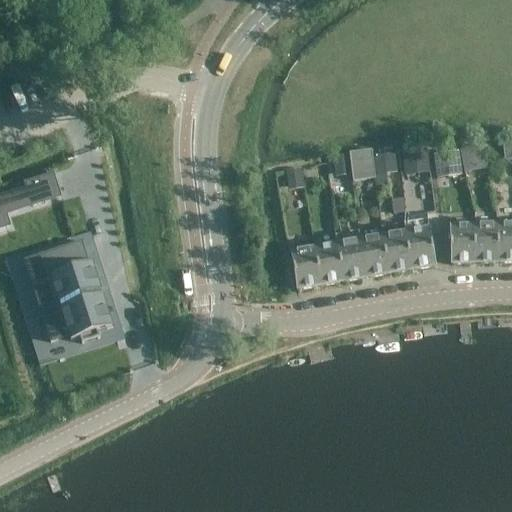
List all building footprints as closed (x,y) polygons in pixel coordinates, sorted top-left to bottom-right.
[(511,144),(503,145),(505,161),(511,160),(511,144)] [(484,148),(462,152),(465,173),(488,170),(484,148)] [(403,154),(406,177),(429,174),(426,151),(403,154)] [(376,178),(373,158),(373,152),(349,155),(352,175),(353,183),(377,180),(376,178)] [(459,152),(435,155),(437,179),(461,176),(459,152)] [(352,175),(349,155),(333,158),(336,177),(352,175)] [(395,155),(373,158),(376,178),(398,175),(395,155)] [(286,174),(288,188),(302,186),(300,171),(286,174)] [(53,175),(23,185),(30,205),(40,201),(41,204),(60,198),(53,175)] [(403,201),(392,202),(393,215),(404,215),(403,201)] [(411,273),(405,235),(404,227),(381,230),(383,239),(389,277),(411,273)] [(511,265),(511,227),(497,228),(498,266),(511,265)] [(475,266),(474,228),(450,229),(451,267),(475,266)] [(498,266),(497,228),(474,228),(475,266),(498,266)] [(389,277),(383,239),(381,230),(358,234),(360,243),(366,281),(389,277)] [(429,231),(405,235),(411,273),(435,269),(429,231)] [(366,281),(360,243),(337,247),(343,284),(366,281)] [(26,262),(24,262),(25,264),(33,290),(33,292),(35,291),(48,287),(54,305),(45,308),(43,309),(44,314),(45,314),(53,339),(52,339),(54,343),(50,344),(50,345),(58,343),(69,339),(70,343),(80,340),(82,347),(100,341),(98,334),(113,330),(92,264),(88,266),(81,244),(77,245),(77,246),(63,250),(61,251),(45,256),(43,256),(43,257),(26,262)] [(343,284),(337,247),(314,251),(321,288),(343,284)] [(321,288),(314,251),(291,255),(297,292),(321,288)]
